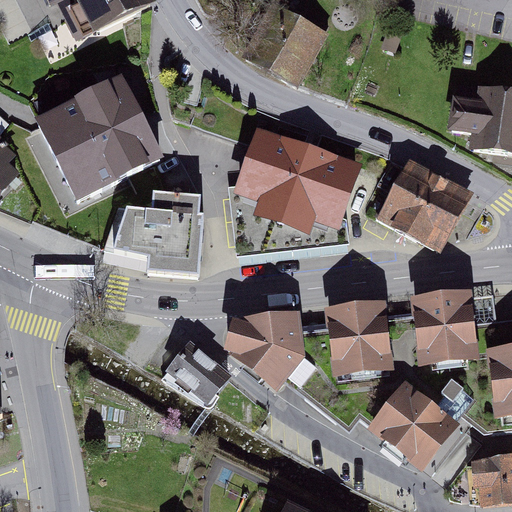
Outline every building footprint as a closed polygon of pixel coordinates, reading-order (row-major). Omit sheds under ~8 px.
[(48,0),(52,7),(65,0),(80,0),(86,11),(68,21),(77,40),(145,6),(141,0),(48,0)] [(349,0),(296,0),(338,21),(349,0)] [(324,33),(281,12),(255,63),(297,85),(324,33)] [(144,76),(102,85),(116,150),(158,141),(144,76)] [(511,100),(482,97),(480,109),(457,106),(454,134),(477,136),(475,152),(511,155),(511,100)] [(61,101),(17,125),(50,186),(94,162),(61,101)] [(353,172),(260,139),(243,190),(235,192),(242,251),(344,244),(342,224),(353,172)] [(0,188),(18,168),(0,151),(0,188)] [(467,207),(394,167),(382,187),(394,194),(379,221),(430,250),(445,246),(467,207)] [(152,216),(126,214),(115,255),(150,258),(148,276),(196,278),(200,203),(153,198),(152,216)] [(418,305),(424,367),(474,362),(469,300),(418,305)] [(383,312),(331,317),(338,379),(388,374),(383,312)] [(298,322),(236,329),(228,350),(277,390),(301,359),(298,322)] [(227,380),(189,351),(167,380),(204,409),(227,380)] [(493,385),(497,421),(511,419),(511,353),(490,356),(493,385)] [(455,431),(406,392),(375,432),(423,471),(455,431)] [(511,461),(468,464),(469,496),(480,495),(481,507),(511,506),(511,461)]
